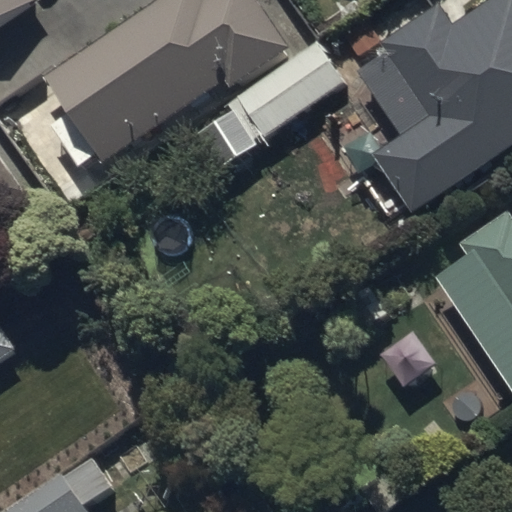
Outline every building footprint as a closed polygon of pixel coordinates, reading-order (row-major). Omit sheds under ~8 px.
[(0,0),(0,33),(48,2),(46,0),(0,0)] [(219,0),(215,4),(211,0),(172,0),(57,83),(82,118),(60,134),(87,171),(103,160),(115,176),(235,88),(241,96),(300,53),(261,0),(219,0)] [(426,219),(511,161),(511,2),(464,35),(452,17),(364,76),(414,149),(390,166),(426,219)] [(352,89),(326,51),(237,112),(241,118),(214,137),(232,163),(261,143),(265,149),(352,89)] [(0,151),(0,221),(32,201),(0,151)] [(511,225),(471,254),(478,264),(444,287),(511,384),(511,225)] [(0,368),(21,354),(0,323),(0,368)] [(67,484),(65,481),(16,511),(94,511),(121,494),(100,462),(67,484)]
